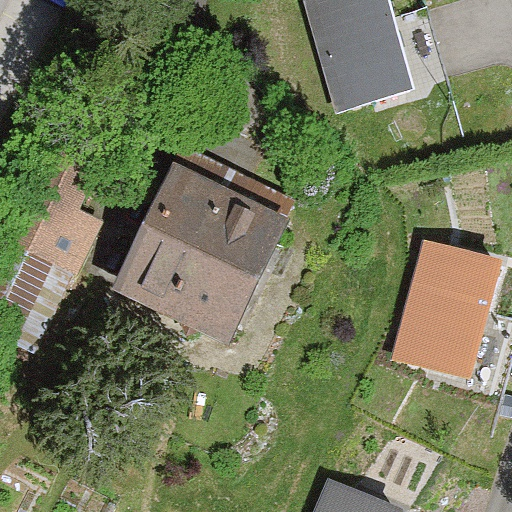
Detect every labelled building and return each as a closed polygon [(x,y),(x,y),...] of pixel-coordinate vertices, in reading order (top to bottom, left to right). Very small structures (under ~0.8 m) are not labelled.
[(387,0),(302,0),(333,111),(412,89),(387,0)] [(1,183),(0,186),(0,338),(44,357),(101,220),(71,208),(112,110),(71,93),(29,194),(1,183)] [(175,157),(110,287),(229,346),(294,216),(175,157)] [(504,260),(422,239),(390,359),(473,381),(504,260)] [(328,477),(312,511),(401,511),(402,510),(328,477)]
